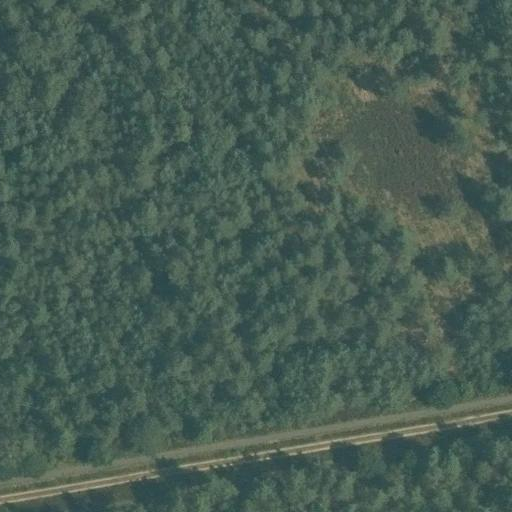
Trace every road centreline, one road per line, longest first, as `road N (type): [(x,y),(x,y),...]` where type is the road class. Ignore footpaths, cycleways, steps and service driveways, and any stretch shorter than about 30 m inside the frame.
road 1 (track): [(0,501),(511,413)]
road 2 (unknown): [(511,434),(58,511)]
